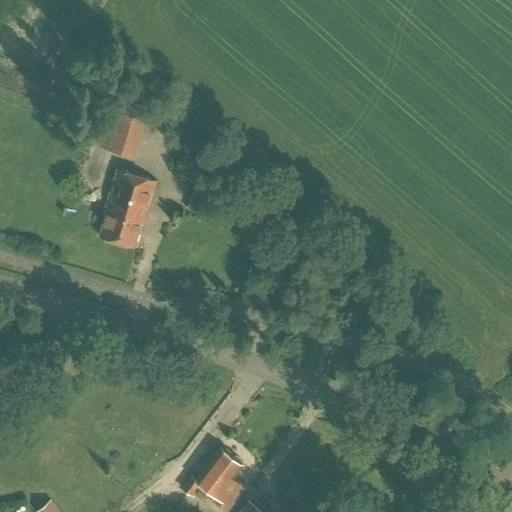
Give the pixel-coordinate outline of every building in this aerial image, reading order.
[(134,156),(145,118),(106,105),(94,144),(134,156)] [(142,223),(155,180),(116,169),(104,211),(106,212),(100,235),(133,245),(140,222),(142,223)] [(194,186),(188,209),(209,215),(215,192),(194,186)] [(245,486),(233,476),(243,463),(220,446),(196,478),(191,474),(181,486),(191,494),(200,482),(217,496),(214,500),(227,510),(245,486)] [(60,511),(49,499),(34,511),(60,511)] [(265,511),(248,499),(237,511),(265,511)]
